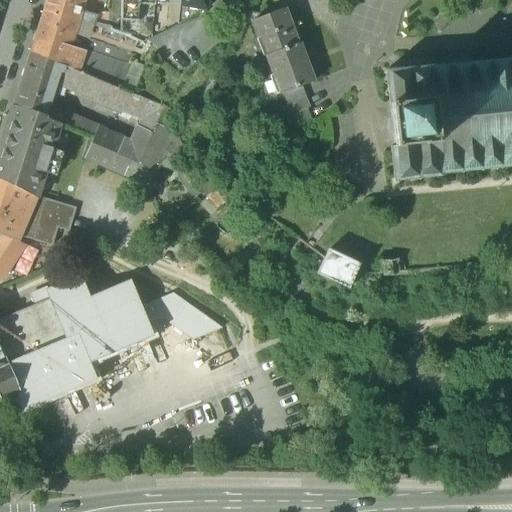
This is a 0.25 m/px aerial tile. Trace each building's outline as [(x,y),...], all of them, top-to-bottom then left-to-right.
[(44,0),(42,12),(41,13),(76,21),(78,14),(81,0),(44,0)] [(178,0),(121,0),(120,21),(138,23),(139,6),(154,7),(154,2),(178,4),(178,0)] [(206,0),(178,0),(178,4),(177,15),(183,16),(184,9),(192,10),(192,9),(204,11),(206,0)] [(282,11),(250,23),(256,39),(260,38),(267,56),(295,46),(282,11)] [(97,12),(96,17),(82,13),(81,14),(78,14),(76,21),(104,30),(109,15),(97,12)] [(76,21),(41,13),(29,54),(77,73),(78,73),(120,91),(129,66),(125,65),(68,48),(72,34),(102,44),(106,31),(104,30),(76,21)] [(109,32),(106,31),(102,44),(102,46),(115,51),(121,35),(109,32)] [(102,44),(72,34),(68,48),(125,65),(129,56),(115,51),(102,46),(102,44)] [(129,38),(121,35),(115,51),(129,56),(137,42),(129,38)] [(267,56),(265,57),(279,96),(280,95),(300,88),(311,84),(296,45),(295,46),(267,56)] [(150,104),(135,97),(131,96),(120,91),(78,73),(77,73),(29,54),(28,54),(12,107),(46,118),(53,95),(60,98),(64,88),(141,120),(129,144),(146,151),(157,161),(161,150),(178,160),(185,155),(171,129),(179,116),(150,104)] [(381,74),(385,76),(390,127),(392,147),(389,148),(392,178),(389,180),(393,184),(397,181),(414,179),(417,181),(419,178),(438,176),(440,174),(457,172),(460,174),(462,171),(477,170),(479,172),(482,169),(496,168),(499,170),(501,167),(511,166),(511,60),(508,58),(506,61),(491,62),(488,60),(485,63),(471,64),(468,62),(466,65),(452,66),(449,64),(446,67),(430,68),(427,66),(424,69),(419,70),(410,71),(407,67),(405,71),(388,73),(385,70),(381,74)] [(232,85),(218,75),(198,101),(212,112),(232,85)] [(300,88),(280,95),(288,117),(308,109),(300,88)] [(12,107),(0,144),(0,181),(36,199),(43,174),(54,178),(62,154),(50,150),(58,126),(45,120),(46,118),(12,107)] [(305,111),(284,118),(288,129),(309,121),(305,111)] [(89,126),(68,117),(64,128),(84,137),(87,130),(89,126)] [(146,151),(129,144),(96,130),(94,134),(92,140),(83,160),(146,188),(157,161),(146,151)] [(94,134),(87,130),(84,137),(92,140),(94,134)] [(203,195),(216,210),(232,194),(217,182),(213,186),(206,177),(195,185),(203,195)] [(36,199),(0,181),(0,237),(1,238),(15,243),(16,243),(19,236),(51,247),(57,229),(68,232),(77,210),(36,199)] [(15,243),(1,238),(0,239),(0,273),(5,268),(15,251),(18,244),(16,243),(15,243)] [(358,265),(327,251),(315,275),(347,289),(358,265)] [(49,301),(0,321),(0,402),(17,396),(19,401),(16,402),(20,411),(30,407),(82,385),(95,380),(89,363),(89,362),(152,336),(148,326),(140,308),(130,283),(89,299),(80,277),(45,292),(49,301)] [(172,295),(140,308),(148,326),(163,319),(193,341),(221,329),(172,295)]
